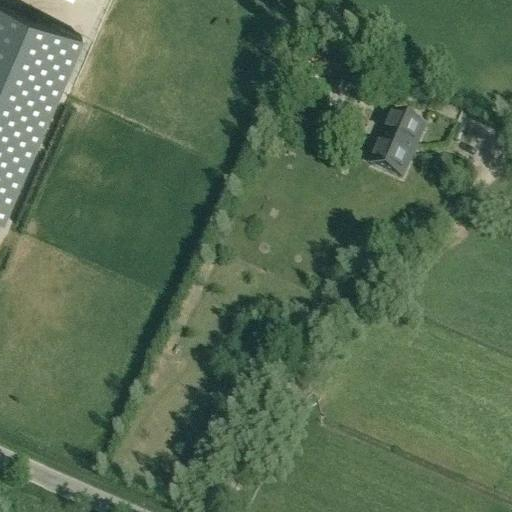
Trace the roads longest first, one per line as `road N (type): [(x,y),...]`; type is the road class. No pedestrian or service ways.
road 1 (unknown): [(221,511),(356,303),(511,142)]
road 2 (tertiary): [(117,511),(0,461)]
